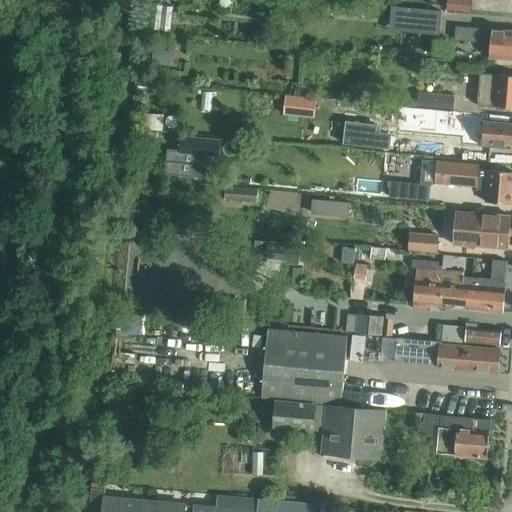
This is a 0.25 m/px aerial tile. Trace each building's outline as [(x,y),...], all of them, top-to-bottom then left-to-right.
[(446,10),(471,13),(472,0),(435,0),(435,8),(446,9),(446,10)] [(391,20),(390,26),(440,31),(442,12),(429,11),(392,7),(391,20)] [(491,43),(489,58),(511,59),(511,31),(456,26),(454,40),(491,43)] [(152,64),(174,66),(176,48),(154,46),(152,64)] [(511,75),(480,73),(477,105),(511,107),(511,75)] [(296,85),(295,96),(305,97),(307,87),(296,85)] [(455,95),(423,92),(421,107),(453,110),(455,95)] [(286,96),(284,115),(304,117),(306,98),(286,96)] [(511,123),(471,121),(470,137),(482,138),(481,146),(497,148),(497,144),(511,145),(511,123)] [(347,123),(345,143),(389,148),(390,135),(379,134),(379,126),(347,123)] [(168,149),(165,174),(205,178),(207,155),(219,156),(221,140),(181,136),(180,150),(168,149)] [(511,203),(511,172),(478,169),(479,163),(438,159),(437,178),(476,181),(476,191),(485,192),(484,202),(511,205),(511,203)] [(431,186),(391,181),(390,197),(429,201),(431,186)] [(225,200),(258,202),(259,188),(226,186),(225,200)] [(473,247),(474,247),(504,249),(508,247),(510,216),(479,213),(478,214),(455,212),(452,245),(467,246),(467,244),(474,244),(473,247)] [(437,236),(409,233),(408,249),(436,252),(437,236)] [(255,262),(299,266),(301,245),(268,242),(268,250),(256,249),(255,262)] [(417,268),(413,304),(441,307),(443,283),(441,283),(442,270),(442,266),(439,266),(439,262),(412,260),(412,268),(417,268)] [(369,265),(357,263),(355,279),(367,281),(369,265)] [(443,283),(441,307),(467,309),(470,278),(464,277),(464,272),(442,270),(441,283),(443,283)] [(470,278),(467,309),(503,312),(505,281),(470,278)] [(356,315),(355,333),(388,336),(389,324),(382,324),(383,318),(356,315)] [(453,341),(453,342),(463,343),(463,342),(464,330),(464,327),(454,326),(454,329),(453,341)] [(467,330),(466,342),(496,345),(501,346),(502,329),(467,326),(467,330)] [(262,398),(275,400),(273,430),(314,433),(317,403),(326,404),(321,454),(382,460),(387,410),(341,406),(348,336),(268,329),(262,398)] [(353,336),(351,348),(365,349),(367,338),(353,336)] [(396,362),(449,367),(449,368),(465,369),(465,370),(498,373),(501,349),(469,347),(469,344),(463,343),(453,342),(435,341),(398,337),(396,362)] [(492,420),(481,419),(404,411),(403,426),(416,427),(417,417),(424,418),(423,436),(438,437),(437,453),(457,455),(461,458),(469,456),(488,458),(488,456),(493,455),(494,447),(489,444),(490,431),(493,430),(494,428),(495,426),(495,424),(493,422),(491,421),(492,420)] [(91,507),(101,508),(102,490),(92,489),(91,507)] [(103,511),(142,511),(144,499),(105,495),(103,511)] [(216,506),(215,511),(280,511),(279,511),(279,507),(280,500),(279,500),(267,499),(258,498),(217,495),(216,506)] [(144,499),(142,511),(215,511),(216,506),(213,505),(195,504),(194,504),(194,506),(187,505),(187,503),(144,499)]
